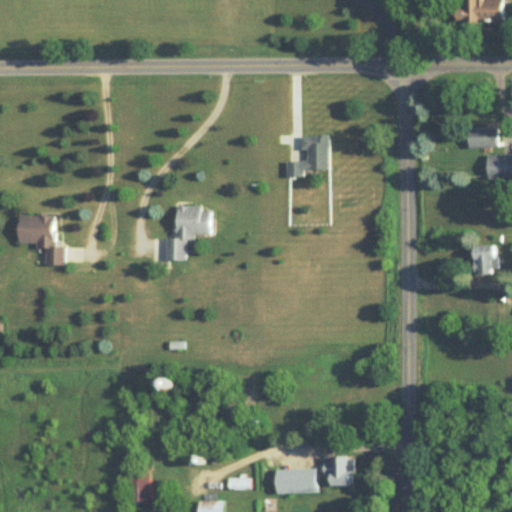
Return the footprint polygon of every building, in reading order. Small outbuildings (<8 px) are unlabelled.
[(461,0),(461,26),(507,26),(507,0),(461,0)] [(471,148),(501,148),(501,129),(471,129),(471,148)] [(331,170),(331,135),(303,135),(303,149),(289,149),(289,178),(306,178),(306,170),(331,170)] [(511,155),(490,155),(490,179),(511,179),(511,155)] [(178,207),(178,239),(168,239),(168,261),(188,261),(188,238),(213,238),(213,211),(204,211),(204,207),(178,207)] [(57,216),(21,215),(21,243),(39,243),(39,248),(48,248),(48,266),(67,266),(68,246),(56,246),(57,216)] [(476,245),(477,275),(499,274),(499,245),(476,245)] [(325,463),(325,473),(334,473),(333,484),(354,485),(354,455),(334,454),(334,463),(325,463)] [(153,467),(131,467),(130,502),(153,502),(153,467)] [(252,488),(252,477),(229,477),(229,488),(252,488)] [(226,511),(226,500),(200,500),(200,511),(226,511)]
